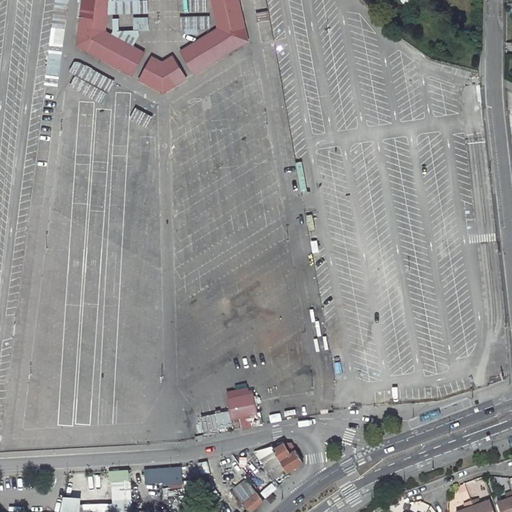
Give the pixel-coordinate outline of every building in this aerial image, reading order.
[(61,85),(68,0),(54,0),(47,84),(61,85)] [(109,0),(83,0),(78,47),(133,77),(145,54),(106,32),(109,0)] [(212,0),(219,29),(181,52),(195,75),(249,42),(238,0),(212,0)] [(207,10),(207,0),(192,0),(192,10),(207,10)] [(211,30),(210,14),(184,15),(184,31),(211,30)] [(195,75),(181,52),(173,56),(187,79),(195,75)] [(152,58),(145,54),(133,77),(139,80),(152,58)] [(163,93),(187,79),(173,56),(162,63),(152,58),(139,80),(163,93)] [(69,72),(75,75),(70,85),(102,103),(115,80),(76,59),(69,72)] [(136,107),(130,119),(148,128),(154,115),(136,107)] [(255,416),(250,392),(246,393),(245,389),(225,395),(228,410),(226,410),(227,412),(228,412),(229,413),(200,419),(203,434),(230,428),(231,431),(241,429),(238,419),(255,416)] [(282,443),(260,458),(274,480),(287,471),(287,472),(303,462),(292,442),(282,443)] [(220,459),(232,483),(239,480),(234,470),(240,467),(233,453),(220,459)] [(105,504),(105,511),(132,510),(130,469),(111,470),(112,504),(105,504)] [(230,491),(241,505),(244,502),(250,511),(263,499),(246,478),(230,491)] [(182,487),(182,479),(170,480),(170,488),(182,487)] [(511,511),(511,492),(511,491),(504,494),(506,500),(497,504),(499,511),(511,511)] [(62,495),(61,511),(80,511),(81,495),(62,495)] [(494,511),(491,501),(481,505),(479,498),(471,501),(475,511),(494,511)] [(475,511),(471,501),(464,503),(466,510),(460,511),(475,511)]
